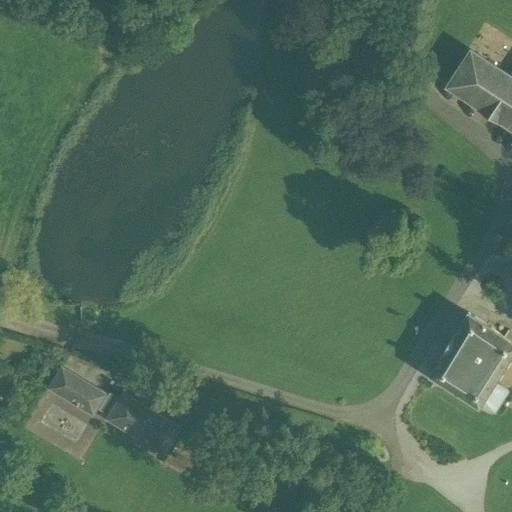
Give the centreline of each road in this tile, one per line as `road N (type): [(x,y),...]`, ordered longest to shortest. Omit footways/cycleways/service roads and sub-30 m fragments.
road 1 (unclassified): [(466,0),(427,48),(422,91),(504,156),(509,201),(502,234),(390,411),(378,416)]
road 2 (unclassified): [(378,416),(348,416),(0,314)]
road 3 (unclassified): [(378,416),(404,460),(472,487)]
